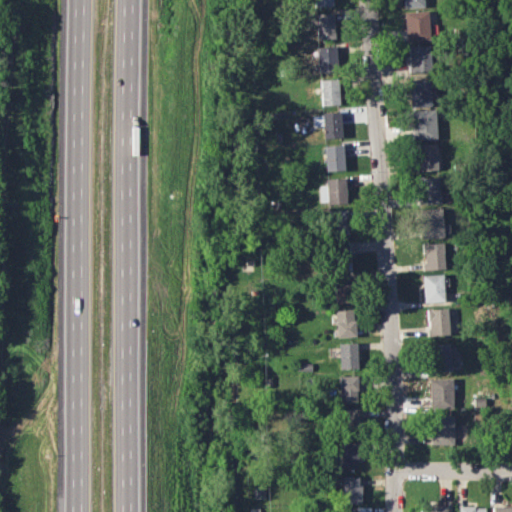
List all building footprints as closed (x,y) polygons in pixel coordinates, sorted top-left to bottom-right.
[(422,0),(401,0),(402,8),(422,7),(422,0)] [(427,11),(404,12),(405,41),(428,40),(427,11)] [(334,38),(332,13),(307,15),(308,26),(314,26),(315,39),(334,38)] [(335,45),(316,46),(316,71),(335,70),(335,45)] [(407,72),(430,71),(429,45),(408,45),(408,54),(406,55),(407,72)] [(338,105),(337,79),(319,79),(320,105),(338,105)] [(428,79),(408,80),(409,107),(429,106),(428,79)] [(434,109),(411,110),(412,140),(435,139),(434,109)] [(323,138),(340,137),(339,112),(311,114),(312,127),(322,126),(323,138)] [(436,170),(435,144),(416,145),(416,158),(414,158),(415,171),(436,170)] [(324,171),(343,170),(342,145),(323,146),(324,171)] [(416,204),(439,203),(438,176),(415,177),(416,204)] [(324,185),(318,186),(319,203),(345,202),(344,178),(324,178),(324,185)] [(441,208),(419,209),(419,238),(442,237),(441,208)] [(327,210),(328,238),(348,237),(346,209),(327,210)] [(333,271),(350,270),(349,242),(332,243),(333,271)] [(442,242),(422,243),(422,269),(443,269),(442,242)] [(422,275),(423,302),(443,301),(442,274),(422,275)] [(334,303),(351,302),(350,277),(334,277),(334,303)] [(427,336),(448,335),(446,308),(426,309),(427,336)] [(353,309),(334,310),(335,337),(354,336),(353,309)] [(338,369),(356,368),(355,343),(337,343),(338,369)] [(448,343),(430,344),(431,371),(449,370),(448,343)] [(339,402),(357,402),(356,375),(338,376),(339,402)] [(429,408),(452,407),(451,378),(428,379),(429,408)] [(358,408),(338,409),(338,427),(358,427),(358,408)] [(430,444),(452,445),(453,416),(430,416),(430,444)] [(359,503),(359,477),(339,477),(339,503),(359,503)]
